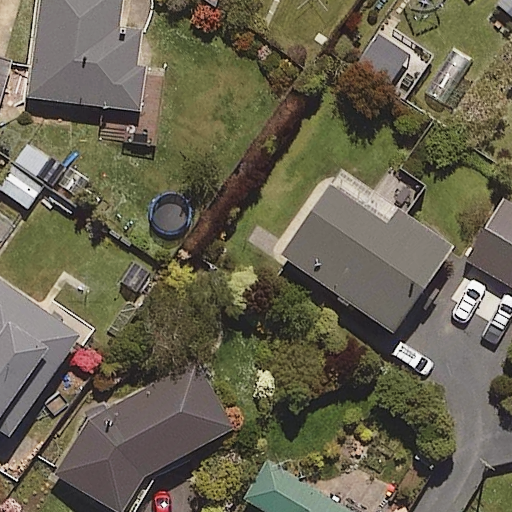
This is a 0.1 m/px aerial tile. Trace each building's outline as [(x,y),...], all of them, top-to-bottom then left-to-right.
[(119,0),(39,0),(29,92),(138,104),(147,34),(116,30),(119,0)] [(430,55),(385,27),(358,69),(404,98),(430,55)] [(0,90),(10,57),(0,54),(0,90)] [(57,161),(26,141),(0,181),(0,187),(28,205),(57,161)] [(387,216),(330,177),(280,249),(391,326),(451,240),(396,202),(387,216)] [(79,330),(0,273),(0,425),(6,430),(79,330)] [(232,423),(195,355),(84,416),(51,465),(118,510),(143,471),(232,423)] [(361,511),(268,456),(245,494),(274,511),(361,511)]
